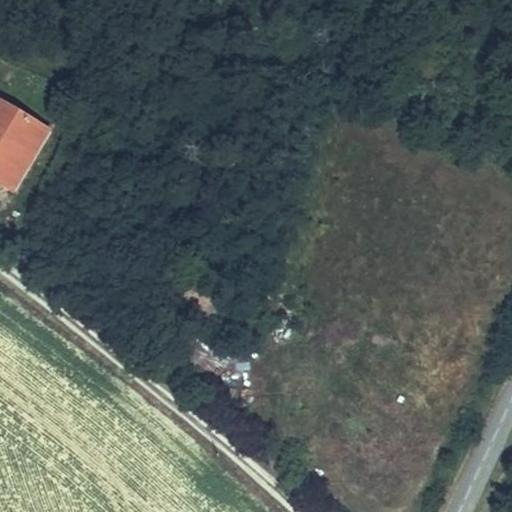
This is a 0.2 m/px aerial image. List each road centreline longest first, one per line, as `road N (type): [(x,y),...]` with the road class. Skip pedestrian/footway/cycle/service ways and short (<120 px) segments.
road 1 (track): [(0,251),(212,417),(310,511)]
road 2 (tertiary): [(511,397),(458,511)]
